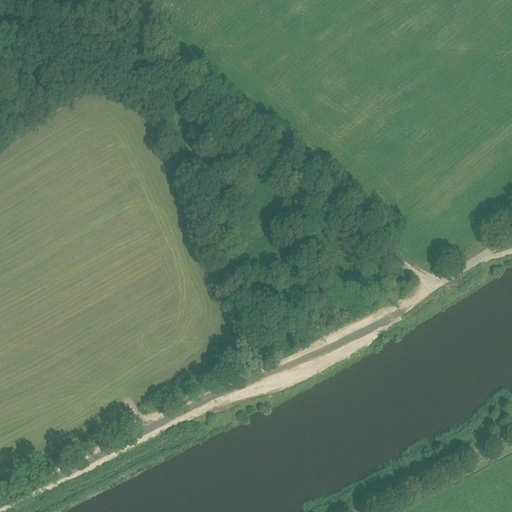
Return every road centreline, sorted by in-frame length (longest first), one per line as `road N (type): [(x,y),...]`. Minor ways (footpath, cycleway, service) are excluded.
road 1 (unclassified): [(0,68),(59,34),(108,29),(435,281)]
road 2 (track): [(406,311),(349,345),(213,398),(0,505)]
road 3 (unclassified): [(511,431),(356,511)]
